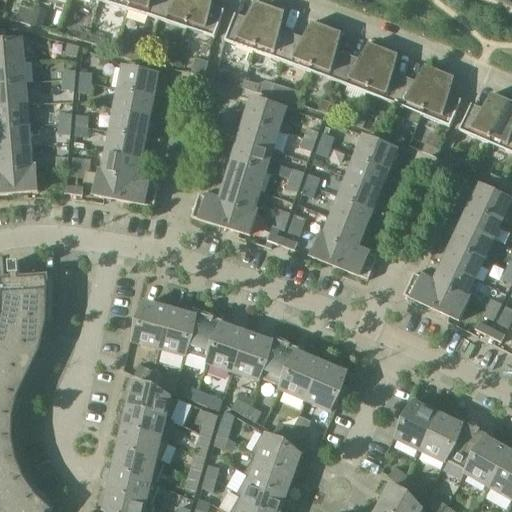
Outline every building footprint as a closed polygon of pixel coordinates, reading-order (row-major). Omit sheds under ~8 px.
[(101,0),(100,2),(129,11),(132,0),(101,0)] [(132,0),(129,11),(158,20),(163,0),(132,0)] [(163,0),(158,20),(186,29),(194,0),(163,0)] [(194,0),(186,29),(215,39),(224,11),(223,11),(222,15),(211,11),(213,0),(194,0)] [(235,15),(226,42),(254,53),(270,8),(255,3),(245,23),(235,19),(236,15),(235,15)] [(11,21),(31,27),(35,13),(36,11),(20,7),(18,14),(13,13),(11,21)] [(254,53),(283,63),(291,39),(280,35),(285,13),(270,8),(254,53)] [(35,13),(31,27),(41,30),(45,16),(35,13)] [(302,43),(291,39),(283,63),(311,73),(327,29),(312,23),(302,43)] [(311,73),(339,84),(348,60),(337,56),(342,34),(327,29),(311,73)] [(72,39),(89,44),(91,36),(75,31),(72,39)] [(102,39),(91,36),(89,44),(100,47),(102,39)] [(0,65),(24,63),(22,41),(0,42),(0,65)] [(67,45),(64,55),(76,58),(79,48),(67,45)] [(358,64),(348,60),(339,84),(367,94),(384,50),(369,45),(358,64)] [(143,65),(146,51),(130,47),(126,62),(143,65)] [(367,94),(395,106),(404,82),(393,78),(398,56),(384,50),(367,94)] [(208,63),(196,60),(192,74),(205,77),(208,63)] [(0,86),(25,85),(24,63),(0,65),(0,86)] [(395,106),(423,117),(440,73),(425,67),(414,86),(404,82),(395,106)] [(122,68),(118,90),(153,98),(154,92),(155,92),(159,75),(122,68)] [(230,73),(219,69),(215,81),(227,84),(230,73)] [(63,71),(62,82),(74,82),(75,72),(63,71)] [(80,73),(79,83),(91,84),(92,74),(80,73)] [(462,101),(460,101),(459,105),(449,101),(455,79),(440,73),(423,117),(450,128),(462,101)] [(258,94),(260,86),(258,85),(244,81),(242,89),(258,94)] [(62,82),(62,91),(74,92),(74,82),(62,82)] [(90,94),(91,84),(79,83),(78,93),(90,94)] [(0,108),(27,106),(25,85),(0,86),(0,108)] [(273,90),(271,98),(286,102),(288,95),(290,90),(275,85),(273,90)] [(118,90),(114,112),(150,119),(153,103),(152,103),(153,98),(118,90)] [(471,105),(460,132),(488,144),(507,101),(492,95),(481,114),(471,110),(473,106),(471,105)] [(248,116),(246,122),(278,131),(285,110),(252,99),(247,116),(248,116)] [(327,116),(331,104),(322,101),(318,112),(327,116)] [(488,144),(511,154),(511,103),(507,101),(488,144)] [(0,130),(29,128),(27,106),(0,108),(0,130)] [(114,112),(109,133),(145,140),(146,134),(147,134),(150,119),(114,112)] [(60,115),(59,124),(71,125),(72,116),(60,115)] [(76,117),(76,127),(88,129),(89,118),(76,117)] [(358,118),(355,126),(362,129),(366,121),(358,118)] [(272,152),(278,131),(246,122),(244,127),(243,127),(238,142),(272,152)] [(59,124),(58,135),(70,136),(71,125),(59,124)] [(87,138),(88,129),(76,127),(75,137),(87,138)] [(0,151),(30,149),(29,128),(0,130),(0,151)] [(305,138),(316,142),(319,133),(308,130),(305,138)] [(144,146),(145,140),(109,133),(105,154),(142,161),(145,146),(144,146)] [(323,135),(320,144),(332,148),(335,139),(328,136),(324,135),(323,135)] [(312,152),(316,142),(305,138),(301,149),(312,152)] [(365,138),(356,159),(388,171),(390,166),(391,167),(397,151),(365,138)] [(235,157),(233,163),(265,173),(272,152),(238,142),(234,157),(235,157)] [(328,158),(332,148),(320,144),(317,154),(328,158)] [(422,153),(430,156),(437,159),(441,151),(425,145),(422,153)] [(0,173),(32,171),(32,169),(30,149),(0,151),(0,173)] [(101,175),(129,181),(136,182),(137,181),(137,176),(139,177),(142,161),(105,154),(101,174),(101,175)] [(447,163),(461,170),(462,170),(466,161),(450,154),(447,163)] [(69,159),(56,158),(56,169),(68,170),(69,159)] [(73,159),(72,169),(84,171),(85,160),(73,159)] [(385,177),(388,171),(356,159),(348,179),(381,192),(387,177),(385,177)] [(265,173),(233,163),(232,168),(230,168),(226,183),(259,193),(265,173)] [(37,169),(32,169),(32,171),(0,173),(0,196),(38,193),(37,169)] [(84,178),(84,171),(72,169),(72,177),(84,178)] [(293,170),(290,180),(302,183),(305,174),(293,170)] [(94,197),(124,203),(129,181),(101,175),(101,174),(99,173),(94,197)] [(487,181),(501,188),(504,181),(490,174),(487,181)] [(309,176),(306,185),(317,189),(321,180),(309,176)] [(66,195),(67,180),(55,179),(54,194),(66,195)] [(375,207),(381,192),(348,179),(340,199),(372,212),(374,206),(375,207)] [(298,193),(302,183),(290,180),(287,189),(298,193)] [(159,185),(137,181),(136,182),(129,181),(124,203),(154,209),(159,185)] [(511,184),(504,181),(501,188),(511,193),(511,184)] [(221,204),(228,206),(253,214),(253,213),(259,193),(226,183),(221,198),(222,199),(221,203),(221,204)] [(314,199),(317,189),(306,185),(302,195),(314,199)] [(471,207),(501,222),(511,201),(479,186),(472,202),(473,202),(471,207)] [(70,196),(82,197),(83,188),(71,187),(70,196)] [(192,219),(221,228),(228,206),(221,204),(221,203),(199,196),(192,219)] [(369,217),(372,212),(340,199),(332,219),(365,232),(371,218),(369,217)] [(253,214),(228,206),(221,228),(251,237),(258,214),(253,213),(253,214)] [(461,227),(492,241),(501,222),(471,207),(468,213),(467,212),(461,227)] [(279,211),(276,219),(287,224),(291,215),(279,211)] [(295,216),(292,225),(303,230),(306,220),(295,216)] [(276,219),(273,228),(285,232),(287,224),(276,219)] [(324,239),(348,249),(356,252),(356,250),(358,246),(359,247),(365,232),(332,219),(325,238),(324,239)] [(300,237),(303,230),(292,225),(289,233),(300,237)] [(483,261),(492,241),(461,227),(454,241),(455,241),(453,247),(483,261)] [(268,242),(279,246),(282,238),(271,234),(268,242)] [(312,259),(340,270),(348,249),(324,239),(325,238),(320,236),(312,259)] [(284,248),(295,252),(298,243),(287,240),(284,248)] [(474,280),(483,261),(453,247),(450,252),(449,251),(442,266),(474,280)] [(356,252),(348,249),(340,270),(368,281),(377,259),(356,250),(356,252)] [(0,511),(52,511),(53,511),(37,496),(25,479),(17,460),(14,440),(14,419),(19,399),(41,353),(48,323),(49,293),(48,285),(20,287),(19,276),(20,276),(19,264),(9,264),(10,277),(11,277),(12,288),(2,289),(3,296),(3,317),(0,327),(0,511)] [(435,285),(442,289),(465,300),(466,299),(474,280),(442,266),(436,280),(437,281),(435,284),(435,285)] [(511,286),(511,273),(506,271),(502,281),(511,286)] [(435,285),(435,284),(414,275),(404,297),(432,310),(442,289),(435,285)] [(442,289),(432,310),(460,322),(470,301),(466,299),(465,300),(442,289)] [(491,301),(487,309),(498,314),(502,307),(491,301)] [(144,306),(133,343),(160,351),(170,312),(155,308),(154,309),(144,306)] [(494,323),(498,314),(487,309),(483,317),(494,323)] [(511,311),(506,309),(502,316),(511,321),(511,311)] [(196,319),(192,318),(170,312),(160,351),(187,358),(187,355),(186,355),(196,319)] [(186,355),(187,355),(208,362),(210,362),(222,328),(226,330),(228,324),(224,322),(215,320),(215,319),(211,318),(197,314),(193,313),(192,318),(196,319),(186,355)] [(511,321),(502,316),(498,325),(509,330),(511,323),(511,321)] [(476,331),(487,336),(490,329),(480,324),(476,331)] [(210,362),(208,362),(208,364),(234,373),(247,336),(232,331),(231,332),(226,330),(222,328),(210,362)] [(491,338),(502,344),(505,337),(494,331),(491,338)] [(272,346),(268,344),(262,342),(263,341),(247,336),(234,373),(260,383),(261,380),(260,380),(272,346)] [(270,339),(268,344),(272,346),(260,380),(261,380),(282,388),(284,389),(297,356),(301,358),(304,352),(291,347),(291,346),(287,345),(274,340),(270,339)] [(284,389),(282,388),(281,391),(306,402),(322,365),(307,359),(306,360),(301,358),(297,356),(284,389)] [(322,365),(306,402),(332,413),(347,377),(337,373),(337,372),(322,365)] [(134,377),(149,384),(154,373),(139,366),(134,377)] [(169,379),(154,373),(149,384),(164,390),(169,379)] [(135,383),(130,405),(170,422),(171,421),(179,401),(135,383)] [(182,398),(194,403),(198,391),(187,387),(182,398)] [(198,391),(194,403),(208,409),(213,398),(198,391)] [(232,411),(245,419),(251,408),(238,400),(232,411)] [(130,405),(125,427),(165,444),(166,443),(174,422),(171,421),(170,422),(130,405)] [(421,452),(438,416),(423,409),(423,410),(413,405),(396,440),(421,452)] [(251,408),(245,419),(256,425),(262,414),(251,408)] [(207,413),(204,424),(215,428),(217,423),(219,418),(207,413)] [(453,423),(438,416),(421,452),(446,464),(447,462),(446,461),(462,429),(458,427),(453,424),(453,423)] [(446,461),(447,462),(467,472),(468,473),(486,441),(490,443),(493,438),(481,432),(481,431),(477,429),(477,430),(465,423),(461,421),(458,427),(462,429),(446,461)] [(204,424),(201,436),(212,439),(215,428),(204,424)] [(274,434),(287,442),(293,432),(279,424),(274,434)] [(221,425),(217,437),(229,440),(232,428),(221,425)] [(169,444),(166,443),(165,444),(125,427),(120,448),(161,465),(161,464),(169,444)] [(293,432),(287,442),(301,450),(307,439),(293,432)] [(255,455),(293,477),(301,455),(263,434),(251,455),(255,457),(255,455)] [(209,451),(212,439),(201,436),(197,447),(209,451)] [(225,451),(229,440),(217,437),(214,448),(225,451)] [(466,474),(490,488),(510,454),(495,446),(490,443),(486,441),(468,473),(467,472),(466,474)] [(164,465),(161,464),(161,465),(120,448),(116,470),(156,486),(156,485),(164,465)] [(511,500),(511,455),(510,454),(490,488),(511,500)] [(244,475),(247,477),(248,476),(286,498),(293,477),(255,455),(255,457),(244,475)] [(200,481),(203,470),(192,467),(189,478),(200,481)] [(209,467),(205,480),(216,483),(220,471),(209,467)] [(396,468),(388,478),(405,490),(412,480),(396,468)] [(160,487),(156,485),(156,486),(116,470),(111,491),(151,508),(151,507),(160,487)] [(267,511),(280,511),(286,498),(248,476),(247,477),(237,496),(240,498),(241,497),(267,511)] [(197,493),(200,481),(189,478),(185,490),(197,493)] [(213,494),(216,483),(205,480),(202,490),(213,494)] [(422,488),(412,480),(405,490),(414,497),(422,488)] [(425,511),(392,486),(381,507),(388,511),(425,511)] [(153,511),(155,508),(151,507),(151,508),(111,491),(106,511),(153,511)] [(232,511),(267,511),(241,497),(240,498),(232,511)] [(430,509),(433,511),(443,511),(447,507),(437,500),(430,509)] [(196,510),(196,511),(200,511),(208,511),(210,504),(199,501),(196,510)]
